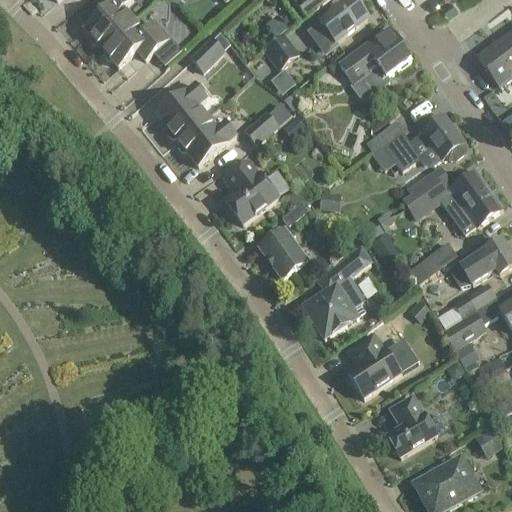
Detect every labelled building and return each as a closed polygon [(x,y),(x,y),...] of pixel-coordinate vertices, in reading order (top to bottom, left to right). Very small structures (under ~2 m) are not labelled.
[(85,33),(91,40),(90,42),(91,46),(93,49),(97,50),(99,49),(102,52),(133,25),(123,13),(134,3),(130,0),(103,0),(95,7),(103,16),(85,33)] [(304,0),(309,5),(299,13),(307,23),(330,4),(326,0),(304,0)] [(369,23),(353,3),(322,27),(337,47),(369,23)] [(133,25),(102,52),(104,55),(103,57),(104,61),(106,64),(110,65),(112,64),(119,72),(138,55),(146,65),(169,44),(154,27),(144,37),(133,25)] [(412,65),(391,35),(366,53),(366,52),(341,70),(355,89),(368,80),(369,81),(368,85),(377,96),(380,97),(389,90),(390,86),(388,82),(412,65)] [(511,38),(500,47),(511,63),(511,38)] [(279,76),(300,60),(285,39),(264,55),(279,76)] [(212,45),(192,64),(203,77),(224,57),(212,45)] [(511,63),(500,47),(479,62),(501,93),(511,85),(511,63)] [(176,143),(178,145),(207,122),(198,110),(207,103),(196,89),(187,96),(186,96),(157,119),(168,133),(167,136),(168,139),(170,142),(173,143),(176,143)] [(267,118),(244,137),(256,151),(279,133),(267,118)] [(297,120),(285,129),(294,141),(306,132),(297,120)] [(442,166),(446,162),(449,166),(455,167),(466,159),(467,153),(464,149),(465,149),(443,120),(420,137),(421,138),(410,147),(422,163),(419,164),(424,170),(432,171),(441,165),(442,166)] [(207,122),(178,145),(179,147),(178,150),(179,153),(181,156),(184,157),(187,157),(198,171),(228,148),(227,147),(236,140),(225,126),(216,133),(207,122)] [(402,177),(419,164),(422,163),(410,147),(403,136),(385,149),(383,150),(402,177)] [(377,139),(366,147),(374,157),(383,150),(385,149),(384,148),(377,139)] [(227,181),(238,196),(225,205),(243,229),(279,202),(261,178),(259,179),(248,165),(227,181)] [(449,184),(440,171),(430,178),(439,191),(449,184)] [(440,207),(465,241),(503,215),(477,177),(455,193),(449,184),(439,191),(433,195),(440,207)] [(339,217),(342,199),(322,196),(319,214),(339,217)] [(301,207),(285,218),(292,228),(308,216),(301,207)] [(378,229),(369,234),(375,243),(383,237),(378,229)] [(308,266),(284,234),(260,252),(283,284),(308,266)] [(387,237),(371,247),(380,261),(396,251),(387,237)] [(472,292),(496,277),(499,282),(511,274),(511,260),(502,245),(484,256),(484,257),(452,276),(461,291),(471,290),(472,292)] [(447,246),(409,274),(417,288),(418,290),(458,261),(447,246)] [(409,256),(408,259),(408,263),(411,265),(415,264),(417,261),(416,257),(413,255),(409,256)] [(326,296),(303,310),(325,344),(359,322),(358,321),(366,316),(361,308),(364,306),(350,284),(355,281),(371,270),(362,256),(345,267),(318,284),(326,296)] [(453,309),(463,325),(495,304),(497,303),(488,288),(453,309)] [(483,329),(502,318),(511,334),(511,307),(501,314),(495,304),(463,325),(444,336),(446,340),(455,356),(489,338),(483,329)] [(431,316),(419,305),(408,317),(420,328),(431,316)] [(351,353),(361,369),(348,378),(364,403),(402,379),(385,354),(384,355),(373,338),(351,353)] [(507,377),(501,362),(478,371),(484,386),(507,377)] [(458,367),(448,374),(454,384),(465,378),(458,367)] [(424,418),(413,400),(390,413),(401,432),(388,440),(390,444),(389,449),(393,456),(398,457),(401,462),(450,433),(442,420),(430,427),(424,418)] [(511,432),(511,416),(504,419),(502,420),(508,435),(511,432)] [(494,434),(477,444),(487,464),(505,454),(494,434)] [(453,511),(467,505),(473,482),(462,462),(414,488),(427,511),(453,511)]
